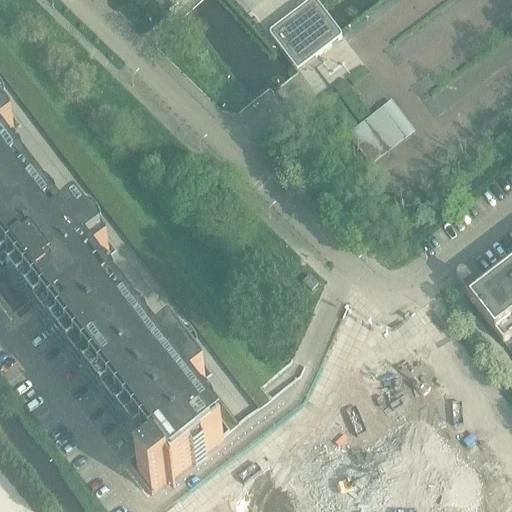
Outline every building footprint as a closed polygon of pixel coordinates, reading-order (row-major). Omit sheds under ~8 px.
[(340,35),(314,1),(271,33),(270,35),(270,36),(271,38),(297,73),(340,41),(341,40),(341,37),(340,35)] [(0,37),(0,77),(242,391),(261,377),(0,37)] [(391,105),(347,140),(370,170),(415,136),(391,105)] [(109,405),(141,447),(149,457),(131,471),(151,498),(153,496),(153,495),(168,483),(173,490),(174,488),(168,481),(172,478),(173,480),(223,441),(221,439),(219,440),(187,398),(205,385),(205,384),(187,398),(171,377),(188,363),(188,362),(170,376),(163,366),(180,353),(171,340),(153,354),(92,274),(109,260),(92,273),(72,247),(89,234),(76,216),(58,230),(0,154),(0,147),(14,136),(5,124),(0,127),(0,251),(18,274),(0,287),(0,300),(14,319),(38,301),(115,401),(109,405)] [(511,336),(511,259),(474,289),(465,277),(463,276),(462,276),(460,276),(459,277),(458,277),(457,279),(456,280),(456,281),(456,282),(456,283),(457,284),(465,296),(502,344),(511,336)] [(395,377),(348,414),(424,511),(432,511),(454,495),(457,500),(478,484),(395,377)]
